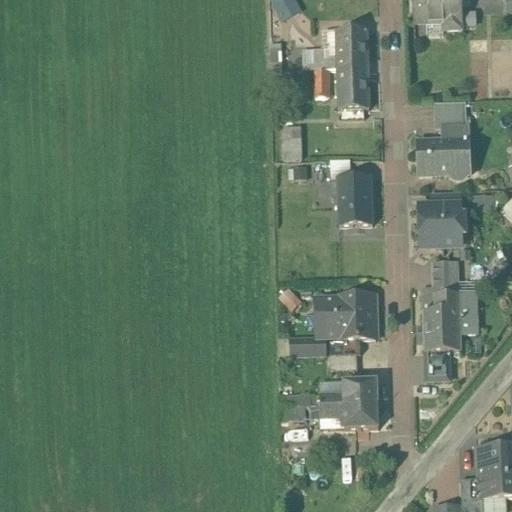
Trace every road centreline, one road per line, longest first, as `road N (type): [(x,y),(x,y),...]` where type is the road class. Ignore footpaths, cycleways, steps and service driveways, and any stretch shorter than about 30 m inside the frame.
road 1 (residential): [(387,0),(401,497)]
road 2 (residential): [(401,497),(511,365)]
